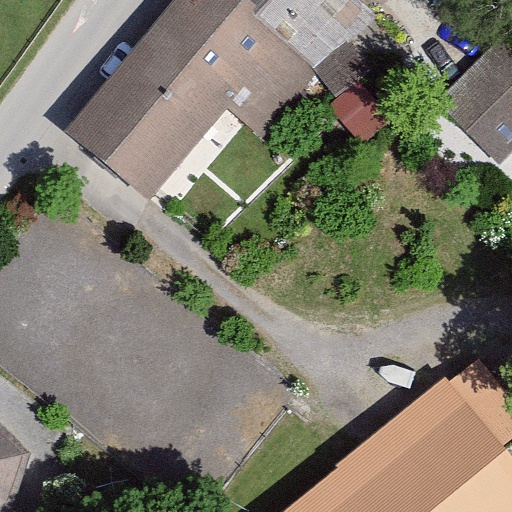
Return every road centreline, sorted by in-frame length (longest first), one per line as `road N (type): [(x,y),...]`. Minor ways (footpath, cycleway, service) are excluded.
road 1 (unknown): [(491,299),(384,337),(332,345),(283,333),(29,125)]
road 2 (unclassified): [(120,0),(0,166)]
